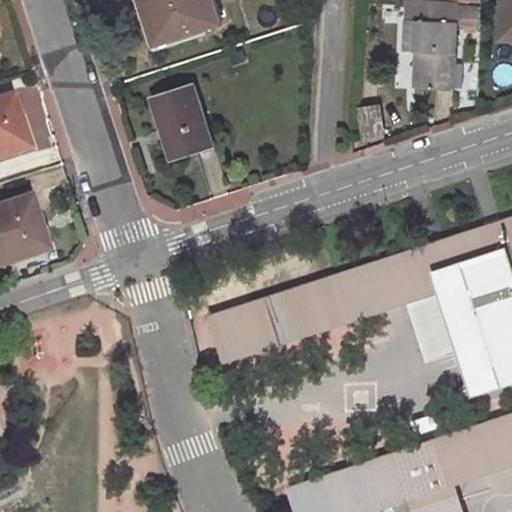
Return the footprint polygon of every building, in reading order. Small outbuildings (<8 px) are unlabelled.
[(219,20),(211,0),(140,0),(142,3),(148,0),(151,0),(165,38),(219,20)] [(151,0),(148,0),(142,3),(155,42),(165,38),(151,0)] [(455,2),(455,0),(408,0),(408,19),(406,19),(404,48),(418,49),(417,84),(453,85),(456,21),(455,21),(455,2)] [(511,37),(511,0),(502,0),(501,37),(511,37)] [(477,3),(455,2),(455,21),(456,21),(477,22),(477,3)] [(216,140),(197,83),(154,97),(173,154),(216,140)] [(19,119),(11,95),(0,99),(0,156),(23,149),(13,121),(19,119)] [(0,204),(0,257),(39,245),(23,197),(0,204)] [(511,377),(511,268),(510,262),(511,261),(511,214),(210,313),(224,359),(433,291),(432,288),(436,286),(469,391),(511,377)] [(511,409),(289,482),(298,511),(349,511),(407,494),(412,511),(462,511),(452,479),(511,460),(511,409)]
